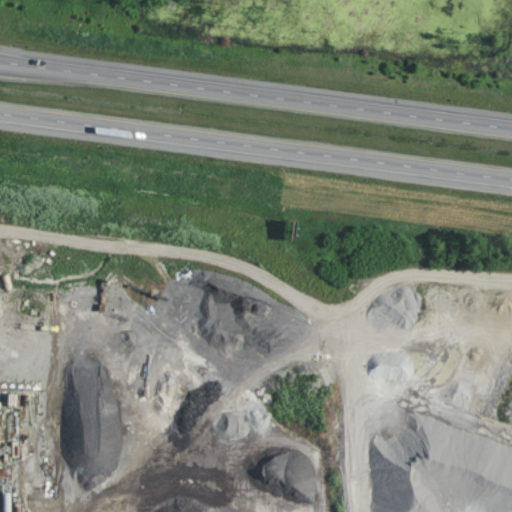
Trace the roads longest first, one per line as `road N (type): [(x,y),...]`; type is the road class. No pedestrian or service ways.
road 1 (trunk): [(0,113),(511,180)]
road 2 (trunk): [(511,129),(0,63)]
